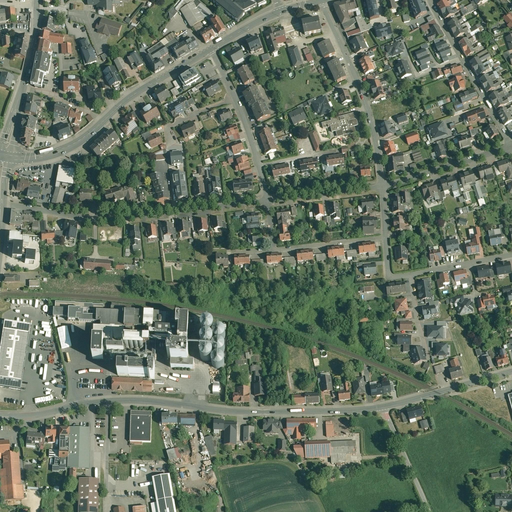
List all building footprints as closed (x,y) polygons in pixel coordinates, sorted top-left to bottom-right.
[(111,9),(110,3),(99,4),(99,0),(88,0),(88,5),(97,5),(97,8),(99,8),(99,11),(104,11),(104,13),(109,13),(109,9),(111,9)] [(179,0),(172,8),(177,12),(180,9),(185,6),(186,7),(195,1),(193,0),(179,0)] [(209,0),(237,23),(245,14),(244,13),(258,6),(259,7),(266,3),(264,0),(209,0)] [(356,0),(355,0),(335,5),(334,6),(337,14),(342,25),(347,23),(350,21),(347,16),(349,15),(348,11),(355,10),(359,9),(356,0)] [(375,0),(369,0),(366,1),(370,20),(379,18),(375,0)] [(421,0),(409,0),(416,19),(424,15),(424,14),(427,13),(421,0)] [(446,1),(437,5),(441,12),(450,8),(449,5),(450,4),(453,3),(451,0),(448,0),(446,1)] [(186,7),(180,10),(191,28),(199,23),(204,20),(205,18),(210,22),(217,18),(217,17),(196,1),(195,1),(186,7)] [(177,12),(172,8),(168,14),(173,18),(178,13),(177,12)] [(450,8),(441,12),(445,19),(454,15),(454,14),(458,12),(455,8),(453,9),(451,10),(450,8)] [(369,30),(361,16),(359,9),(355,10),(356,18),(360,29),(346,34),(348,38),(353,36),(369,30)] [(14,10),(0,11),(0,23),(16,21),(14,10)] [(511,13),(511,12),(503,19),(511,29),(511,13)] [(55,20),(45,18),(42,30),(53,32),(54,28),(55,21),(55,20)] [(226,31),(217,18),(210,22),(212,26),(219,36),(226,31)] [(457,20),(448,25),(450,28),(450,29),(451,32),(461,26),(459,24),(463,22),(461,18),(457,20)] [(318,19),(302,23),(305,35),(321,32),(318,19)] [(121,26),(102,20),(100,25),(98,24),(96,29),(99,30),(98,33),(109,37),(110,34),(118,37),(121,26)] [(209,28),(204,31),(199,23),(193,26),(198,35),(200,34),(206,43),(209,41),(215,38),(210,28),(209,28)] [(378,39),(392,35),(389,25),(375,29),(378,39)] [(219,36),(212,26),(209,28),(210,28),(215,38),(219,36)] [(443,35),(437,26),(430,29),(432,34),(430,35),(430,36),(427,37),(429,42),(433,40),(433,41),(435,39),(436,39),(443,35)] [(461,26),(451,32),(453,35),(455,39),(465,33),(464,33),(468,31),(466,27),(462,29),(461,26)] [(275,31),(274,29),(267,32),(268,33),(265,34),(271,54),(279,51),(277,45),(286,42),(285,42),(284,37),(285,37),(282,28),(275,31)] [(173,33),(165,38),(169,43),(175,38),(176,38),(173,33)] [(64,35),(41,34),(37,55),(48,57),(49,54),(52,55),(53,52),(50,51),(51,45),(49,44),(49,42),(61,45),(63,45),(64,35)] [(29,38),(19,36),(17,47),(26,49),(29,38)] [(362,37),(350,43),(352,47),(353,47),(356,54),(367,49),(362,37)] [(472,37),(468,40),(467,39),(459,44),(461,48),(462,51),(471,46),(470,43),(474,41),(472,37)] [(179,43),(175,38),(164,46),(168,52),(171,49),(178,61),(190,54),(184,43),(180,46),(179,44),(179,43)] [(193,38),(184,43),(190,54),(199,48),(193,38)] [(257,38),(246,43),(249,48),(251,53),(252,53),(258,50),(259,52),(263,50),(257,38)] [(87,39),(80,42),(85,67),(87,65),(88,66),(98,63),(91,46),(90,46),(87,39)] [(328,41),(318,46),(324,59),(335,54),(328,41)] [(436,46),(435,46),(438,52),(449,48),(448,48),(445,42),(441,44),(436,46)] [(161,43),(144,54),(147,57),(146,58),(155,73),(164,68),(160,60),(155,63),(154,62),(159,59),(162,57),(168,53),(168,52),(164,46),(161,43)] [(399,43),(386,48),(388,53),(391,52),(393,57),(403,53),(402,51),(404,50),(401,45),(400,46),(399,43)] [(63,45),(61,45),(62,55),(72,55),(71,45),(63,45)] [(473,48),(471,46),(462,51),(464,54),(466,58),(475,53),(475,52),(479,50),(476,46),(473,48)] [(26,49),(17,47),(14,57),(24,59),(26,49)] [(239,48),(228,54),(234,63),(244,57),(239,48)] [(297,48),(289,50),(294,67),(302,65),(297,48)] [(449,48),(438,52),(438,53),(439,52),(441,58),(442,58),(447,56),(451,54),(449,48)] [(424,50),(415,54),(418,60),(429,56),(429,55),(428,56),(425,50),(424,50)] [(109,52),(101,56),(104,61),(111,57),(109,52)] [(138,55),(136,52),(135,52),(130,55),(130,56),(131,58),(128,60),(131,65),(134,63),(137,67),(143,64),(138,55)] [(488,53),(478,59),(481,62),(490,57),(488,53)] [(48,57),(37,55),(33,73),(44,75),(46,76),(47,73),(49,74),(52,58),(48,57)] [(268,55),(261,57),(263,63),(270,61),(268,55)] [(429,56),(418,60),(418,61),(419,60),(421,66),(426,64),(431,62),(429,56)] [(121,58),(114,62),(119,73),(125,69),(127,69),(121,58)] [(368,58),(359,62),(362,69),(371,65),(370,62),(368,59),(368,58)] [(478,58),(469,63),(472,67),(473,70),(482,65),(478,59),(478,58)] [(338,61),(329,65),(333,74),(342,70),(338,61)] [(406,62),(396,66),(399,72),(409,68),(406,62)] [(500,63),(494,67),(497,72),(504,69),(500,63)] [(482,65),(473,70),(475,73),(477,77),(486,72),(486,71),(491,68),(489,64),(483,67),(482,65)] [(371,65),(362,69),(365,75),(373,71),(371,65)] [(459,65),(450,68),(452,73),(453,76),(460,73),(463,72),(459,65)] [(247,67),(243,69),(238,72),(239,71),(240,74),(239,74),(239,75),(240,74),(242,78),(251,74),(250,71),(249,69),(248,69),(247,67)] [(121,83),(114,69),(112,70),(111,68),(105,71),(106,72),(104,74),(107,79),(106,79),(108,83),(108,82),(111,88),(113,87),(114,89),(120,86),(119,84),(121,83)] [(409,68),(399,72),(401,79),(411,75),(409,68)] [(125,81),(130,78),(125,69),(119,73),(120,72),(125,81)] [(195,70),(179,79),(185,89),(201,80),(195,70)] [(342,70),(333,74),(337,83),(346,79),(342,70)] [(44,75),(33,73),(31,85),(35,86),(35,88),(41,89),(44,75)] [(13,78),(2,74),(0,80),(0,86),(9,90),(13,78)] [(251,74),(242,78),(243,82),(243,83),(244,82),(245,84),(244,85),(249,83),(254,81),(253,79),(252,76),(252,77),(251,74)] [(488,76),(479,81),(480,81),(481,84),(481,85),(483,87),(491,82),(490,80),(488,76)] [(454,80),(449,82),(451,87),(454,86),(455,87),(457,91),(464,88),(463,85),(464,85),(463,81),(462,82),(461,78),(460,78),(454,80)] [(69,79),(64,79),(64,92),(80,92),(80,79),(75,79),(69,79)] [(215,82),(204,88),(209,97),(220,91),(215,82)] [(379,82),(370,85),(371,89),(372,92),(382,89),(381,86),(379,82)] [(491,82),(483,87),(484,90),(486,93),(495,89),(499,86),(497,82),(493,85),(491,82)] [(165,87),(154,93),(161,104),(161,103),(161,102),(168,97),(169,99),(171,98),(165,87)] [(176,88),(170,91),(174,97),(179,93),(176,88)] [(95,91),(95,89),(87,90),(89,102),(102,100),(101,90),(95,91)] [(256,89),(243,94),(246,100),(245,100),(247,103),(250,109),(251,108),(262,103),(256,89)] [(382,89),(372,92),(373,95),(374,95),(375,99),(384,96),(383,91),(382,89)] [(347,91),(343,92),(338,93),(342,105),(343,104),(344,106),(347,104),(347,103),(352,101),(351,101),(350,98),(350,97),(349,97),(347,91)] [(464,94),(459,96),(459,98),(455,99),(456,102),(458,106),(461,105),(472,101),(471,100),(477,98),(473,91),(464,94)] [(497,93),(489,98),(492,104),(501,99),(500,97),(497,93)] [(40,99),(28,97),(25,114),(38,116),(39,112),(37,111),(38,109),(41,109),(42,102),(39,102),(40,99)] [(186,102),(184,98),(178,102),(184,111),(190,108),(186,102)] [(331,111),(325,98),(321,100),(317,101),(314,103),(315,105),(313,106),(315,110),(317,109),(318,113),(320,112),(321,116),(325,114),(325,115),(331,111)] [(192,99),(186,102),(190,108),(196,104),(192,99)] [(501,99),(492,104),(496,110),(505,106),(504,105),(509,103),(507,99),(502,101),(501,99)] [(178,102),(172,105),(175,111),(178,115),(184,111),(178,102)] [(270,116),(264,102),(262,103),(251,108),(254,113),(253,114),(255,116),(258,122),(270,116)] [(386,102),(376,104),(379,117),(392,114),(391,109),(387,110),(386,102)] [(461,105),(458,106),(456,102),(453,103),(456,112),(462,110),(461,105)] [(71,109),(57,104),(56,109),(54,114),(54,118),(58,118),(59,115),(68,118),(71,109)] [(152,104),(148,106),(149,107),(144,111),(143,110),(139,112),(141,114),(147,124),(160,115),(154,106),(153,106),(152,104)] [(506,109),(498,114),(501,119),(509,115),(508,113),(511,111),(510,107),(506,109)] [(301,109),(294,112),(295,113),(289,116),(293,125),(294,125),(295,126),(298,124),(298,123),(298,121),(302,119),(303,121),(306,119),(301,109)] [(482,110),(479,111),(475,112),(474,112),(478,121),(486,118),(485,118),(486,117),(485,114),(484,114),(483,109),(482,110)] [(83,113),(71,110),(69,118),(75,120),(78,120),(80,121),(83,113)] [(229,110),(219,114),(220,118),(222,117),(223,122),(232,118),(229,110)] [(472,113),(466,115),(469,124),(478,121),(474,112),(472,113)] [(511,113),(509,115),(501,119),(504,125),(511,121),(511,113)] [(131,114),(122,121),(126,126),(122,129),(121,129),(124,132),(126,136),(137,127),(132,121),(135,119),(131,114)] [(356,119),(355,120),(353,114),(336,118),(337,120),(322,124),(323,129),(328,128),(329,128),(329,127),(330,127),(332,133),(335,132),(337,138),(356,133),(354,127),(358,126),(356,119)] [(405,114),(396,118),(398,124),(407,121),(405,114)] [(37,121),(24,118),(22,130),(32,133),(35,133),(37,121)] [(201,122),(198,123),(194,124),(196,130),(203,128),(201,122)] [(391,122),(379,126),(384,139),(393,136),(393,135),(392,132),(391,129),(395,128),(395,125),(393,126),(391,122)] [(187,127),(181,129),(185,138),(188,137),(190,136),(189,136),(192,135),(192,136),(196,135),(195,131),(196,130),(194,124),(193,123),(187,126),(187,127)] [(442,124),(430,128),(432,134),(444,130),(442,124)] [(60,140),(71,136),(67,125),(57,129),(59,137),(60,140)] [(235,126),(226,129),(226,130),(228,135),(228,137),(232,135),(237,134),(238,133),(235,126)] [(498,135),(493,126),(485,130),(490,139),(498,135)] [(32,133),(22,130),(20,140),(22,144),(25,145),(25,146),(29,147),(32,133)] [(105,135),(95,144),(96,145),(94,147),(91,150),(91,149),(90,150),(98,159),(99,158),(98,158),(105,151),(106,152),(106,151),(105,150),(110,145),(111,147),(112,146),(111,146),(118,139),(119,140),(119,139),(111,130),(111,131),(106,136),(105,135)] [(269,130),(264,131),(264,132),(259,133),(259,134),(261,139),(271,135),(269,130)] [(444,130),(432,134),(434,140),(446,135),(444,130)] [(322,149),(315,131),(309,133),(316,152),(322,149)] [(408,145),(419,141),(416,133),(405,137),(408,145)] [(152,137),(147,140),(151,148),(162,143),(159,135),(152,137)] [(271,135),(261,139),(263,144),(272,140),(271,135)] [(470,136),(458,140),(460,149),(471,146),(470,142),(472,142),(470,136)] [(272,140),(263,144),(264,149),(274,145),(272,140)] [(236,143),(230,146),(232,150),(234,156),(240,153),(240,152),(244,150),(241,142),(236,143)] [(392,143),(384,146),(387,156),(396,153),(392,143)] [(274,145),(264,149),(266,154),(271,152),(271,153),(276,151),(274,145)] [(442,146),(434,149),(436,154),(435,155),(436,158),(437,158),(437,159),(446,156),(443,149),(442,146)] [(402,154),(396,156),(397,159),(388,160),(389,173),(398,172),(398,174),(403,173),(402,163),(403,163),(403,156),(402,154)] [(342,155),(334,157),(336,166),(339,166),(340,168),(344,167),(344,165),(343,162),(344,162),(343,155),(342,155)] [(326,158),(327,162),(325,162),(325,167),(326,172),(333,171),(332,167),(336,166),(334,157),(326,158),(326,157),(326,158)] [(243,159),(237,161),(238,165),(235,166),(236,171),(239,170),(240,171),(244,170),(249,168),(250,168),(247,160),(243,161),(243,159)] [(316,160),(308,161),(309,170),(313,170),(313,172),(318,171),(317,169),(318,169),(316,159),(315,159),(316,160)] [(509,160),(497,164),(500,173),(506,171),(508,177),(511,175),(511,171),(511,169),(509,160)] [(308,161),(300,162),(299,162),(301,172),(302,174),(306,173),(306,171),(309,170),(308,161)] [(288,165),(280,167),(282,176),(286,175),(286,176),(289,175),(289,174),(290,174),(289,171),(288,164),(287,164),(288,165)] [(490,166),(478,170),(481,179),(488,177),(489,181),(494,180),(490,166)] [(51,203),(62,206),(66,190),(60,189),(61,183),(73,186),(76,170),(59,167),(59,169),(57,183),(56,188),(51,203)] [(280,167),(272,169),(272,168),(271,168),(273,175),(273,174),(274,178),(275,180),(279,179),(278,177),(282,176),(280,167)] [(370,167),(360,168),(361,177),(371,176),(370,167)] [(472,172),(459,176),(461,182),(463,187),(475,183),(472,172)] [(185,174),(179,175),(179,174),(173,174),(173,175),(174,175),(175,187),(176,187),(178,199),(187,197),(186,185),(185,186),(183,175),(185,174)] [(452,189),(451,190),(452,191),(454,197),(459,196),(459,195),(458,193),(457,190),(455,183),(454,178),(449,179),(452,189)] [(212,185),(209,185),(210,195),(218,194),(218,190),(221,190),(220,179),(212,179),(212,185)] [(449,179),(440,182),(443,192),(451,190),(452,189),(449,179)] [(246,181),(237,182),(237,186),(233,187),(234,192),(253,190),(252,181),(252,180),(246,181)] [(17,189),(27,191),(27,188),(28,183),(18,181),(17,189)] [(478,182),(475,183),(476,185),(475,186),(480,200),(483,199),(480,188),(478,182)] [(194,185),(194,186),(195,197),(197,196),(197,197),(198,197),(199,196),(200,196),(205,195),(203,184),(201,185),(194,185)] [(434,184),(422,188),(426,201),(435,198),(434,194),(437,193),(434,184)] [(121,190),(121,188),(111,191),(110,188),(104,190),(105,193),(104,193),(108,204),(114,202),(118,201),(124,199),(124,197),(126,196),(129,203),(135,201),(130,187),(121,190)] [(27,191),(26,196),(37,198),(39,190),(27,188),(27,191)] [(93,192),(81,191),(80,201),(92,201),(93,192)] [(401,196),(399,196),(396,196),(396,200),(392,200),(393,213),(398,213),(407,212),(407,205),(410,205),(409,195),(401,195),(401,196)] [(374,201),(361,202),(362,206),(358,207),(358,208),(359,212),(359,213),(363,213),(363,215),(369,214),(371,213),(370,210),(373,209),(373,205),(374,205),(374,201)] [(338,205),(329,206),(330,209),(329,209),(329,212),(330,212),(330,216),(333,216),(334,220),(339,220),(338,205)] [(323,207),(315,208),(315,211),(313,211),(314,218),(315,218),(316,221),(320,220),(320,217),(324,217),(323,207)] [(34,213),(11,211),(10,225),(20,226),(21,221),(33,222),(34,218),(34,213)] [(285,211),(277,212),(278,221),(279,228),(287,227),(286,220),(290,220),(288,211),(287,211),(285,211)] [(258,214),(247,216),(248,224),(259,223),(258,214)] [(408,218),(394,219),(394,223),(393,223),(394,227),(395,232),(409,230),(409,226),(408,218)] [(221,219),(213,220),(213,223),(212,223),(212,228),(214,227),(214,230),(220,229),(220,232),(220,233),(223,232),(223,230),(222,224),(222,223),(221,219)] [(370,220),(363,220),(364,235),(371,234),(371,228),(377,228),(377,220),(373,220),(373,219),(370,219),(370,220)] [(206,220),(197,221),(198,232),(208,231),(206,220)] [(78,223),(66,221),(64,231),(71,232),(77,233),(78,223)] [(187,222),(178,224),(179,226),(178,227),(179,233),(183,233),(184,238),(189,238),(188,229),(187,223),(187,222)] [(169,225),(162,226),(163,229),(161,229),(162,241),(164,241),(164,240),(162,240),(162,237),(173,236),(172,229),(172,227),(172,226),(172,225),(172,224),(171,224),(170,224),(169,224),(169,225)] [(155,227),(147,228),(147,232),(146,232),(146,237),(148,236),(148,239),(157,238),(155,227)] [(139,228),(130,230),(133,251),(141,250),(140,244),(138,245),(138,241),(140,241),(139,228)] [(479,228),(468,231),(470,239),(478,238),(481,237),(479,228)] [(54,231),(41,232),(41,240),(47,239),(49,239),(54,239),(54,231)] [(500,235),(495,236),(494,231),(492,231),(491,231),(488,232),(489,238),(491,237),(491,241),(490,241),(491,246),(502,244),(501,238),(501,235),(500,235)] [(279,234),(280,242),(290,241),(292,241),(293,240),(292,237),(291,236),(289,236),(289,233),(285,233),(279,234)] [(19,234),(9,234),(8,243),(13,243),(22,244),(22,246),(28,246),(29,239),(19,238),(19,234)] [(261,235),(252,236),(252,237),(248,237),(249,243),(250,244),(253,243),(253,244),(262,243),(261,235)] [(473,244),(466,246),(468,255),(479,253),(478,246),(480,246),(478,238),(472,239),(473,244)] [(457,242),(445,244),(446,248),(447,255),(459,252),(457,242)] [(22,244),(13,243),(12,258),(20,259),(21,259),(21,257),(25,257),(25,262),(25,263),(34,264),(35,253),(21,252),(22,246),(22,244)] [(374,243),(358,246),(359,254),(375,252),(374,243)] [(343,247),(327,249),(328,258),(344,256),(343,247)] [(402,249),(396,249),(397,261),(407,260),(406,249),(406,248),(402,249)] [(312,251),(297,253),(298,262),(313,260),(312,251)] [(434,252),(433,251),(430,252),(429,253),(431,262),(441,260),(439,251),(434,252)] [(221,255),(216,255),(217,268),(217,265),(228,265),(228,267),(229,267),(228,257),(221,258),(221,255)] [(282,255),(267,255),(267,264),(282,263),(282,255)] [(249,256),(234,257),(235,265),(250,265),(249,256)] [(111,262),(105,261),(104,262),(95,261),(95,260),(85,260),(84,270),(94,270),(94,269),(104,270),(104,271),(111,271),(111,262)] [(505,264),(500,264),(500,265),(496,266),(496,267),(496,268),(496,271),(497,271),(498,276),(511,273),(509,263),(505,264)] [(370,266),(367,266),(364,266),(365,275),(376,274),(375,265),(370,266)] [(488,267),(477,269),(479,279),(489,277),(490,277),(488,270),(488,267)] [(466,271),(453,274),(454,276),(455,281),(455,282),(461,281),(461,285),(462,285),(463,289),(467,288),(467,287),(467,284),(468,284),(467,277),(466,271)] [(447,275),(439,276),(440,280),(441,286),(443,285),(449,284),(447,275)] [(404,283),(386,286),(387,295),(405,292),(404,283)] [(423,284),(419,284),(419,287),(418,287),(418,290),(420,290),(420,292),(430,291),(429,283),(423,284)] [(430,291),(420,292),(420,295),(419,295),(419,298),(421,298),(421,300),(425,300),(431,299),(431,298),(430,291)] [(490,297),(486,297),(486,298),(483,299),(483,300),(484,307),(485,306),(487,306),(487,307),(490,306),(490,305),(495,304),(493,296),(490,297)] [(405,300),(395,301),(397,312),(401,311),(402,315),(405,315),(405,311),(407,310),(405,300)] [(463,302),(458,303),(459,307),(458,307),(457,308),(457,310),(457,311),(459,311),(460,315),(472,312),(471,308),(471,309),(470,304),(470,300),(463,302)] [(483,300),(477,301),(478,309),(485,308),(485,306),(484,307),(483,300)] [(429,307),(422,308),(423,316),(424,316),(424,319),(427,319),(428,318),(429,318),(429,317),(430,317),(430,316),(430,315),(436,314),(435,307),(435,306),(429,307)] [(98,311),(68,310),(53,309),(52,317),(67,318),(67,321),(97,322),(98,312),(98,311)] [(180,316),(98,312),(97,322),(101,323),(101,327),(93,327),(92,359),(103,360),(103,352),(104,348),(124,349),(124,348),(124,338),(144,339),(150,339),(178,341),(188,341),(188,337),(189,325),(189,318),(188,318),(180,318),(180,316)] [(214,330),(214,328),(214,325),(212,323),(210,322),(207,321),(205,322),(203,323),(201,326),(201,328),(202,331),(203,333),(205,334),(208,335),(210,334),(212,333),(214,330)] [(30,326),(4,322),(0,346),(0,378),(21,381),(30,326)] [(427,338),(435,338),(435,340),(442,339),(442,328),(442,327),(437,327),(430,327),(430,326),(426,326),(427,338)] [(225,338),(226,335),(225,333),(224,331),(222,329),(219,329),(216,329),(214,331),(213,333),(212,335),(213,338),(215,340),(217,341),(219,342),(222,341),(224,340),(225,338)] [(213,344),(214,341),(213,339),(211,337),(209,335),(207,335),(204,335),(202,337),(201,339),(200,342),(201,344),(202,346),(204,348),(207,348),(210,348),(212,346),(213,344)] [(411,337),(398,337),(398,345),(411,345),(411,337)] [(144,339),(124,338),(124,348),(143,349),(143,347),(144,339)] [(225,351),(225,349),(224,346),(223,344),(221,343),(218,342),(216,343),(214,344),(212,346),(212,349),(212,352),(214,354),(216,355),(219,355),(221,355),(223,353),(225,351)] [(447,356),(446,344),(437,344),(435,344),(435,348),(434,348),(434,352),(433,352),(433,357),(447,356)] [(152,355),(124,354),(124,349),(104,348),(103,352),(110,352),(110,358),(110,359),(152,361),(152,355)] [(188,349),(172,348),(171,368),(193,369),(194,362),(188,362),(188,349)] [(421,348),(411,351),(413,358),(424,355),(421,348)] [(212,358),(213,355),(212,353),(211,350),(209,349),(206,349),(204,349),(201,351),(200,353),(200,355),(200,358),(202,360),(204,361),(206,362),(209,361),(211,360),(212,358)] [(501,358),(496,359),(498,367),(509,364),(505,351),(499,352),(501,358)] [(486,355),(481,357),(483,361),(490,359),(489,354),(488,353),(486,353),(486,355)] [(424,355),(413,358),(415,364),(426,361),(424,355)] [(224,365),(224,362),(224,360),(222,358),(220,356),(218,356),(215,356),(213,358),(212,360),(211,363),(212,365),(213,367),(215,369),(218,369),(221,369),(223,367),(224,365)] [(490,359),(483,361),(486,371),(493,369),(491,360),(490,359)] [(457,362),(457,360),(450,362),(453,370),(449,371),(451,380),(462,377),(459,368),(457,362)] [(443,365),(434,367),(436,375),(445,372),(443,365)] [(155,367),(119,366),(119,376),(149,377),(149,379),(154,379),(155,367)] [(263,366),(252,366),(253,372),(255,372),(256,384),(254,384),(255,396),(266,396),(265,384),(263,384),(263,366)] [(329,377),(321,379),(321,383),(322,383),(323,392),(332,391),(332,385),(330,385),(329,377)] [(21,381),(0,378),(0,386),(20,390),(21,381)] [(147,380),(113,378),(112,390),(147,392),(147,380)] [(363,379),(355,380),(355,383),(354,383),(355,394),(365,393),(363,379)] [(382,385),(370,387),(372,397),(384,395),(384,394),(391,393),(391,392),(390,387),(389,383),(382,384),(382,385)] [(240,394),(238,394),(233,394),(233,403),(250,403),(250,394),(249,394),(249,388),(240,388),(240,394)] [(344,391),(338,392),(339,401),(350,400),(349,391),(344,391)] [(319,394),(305,395),(305,396),(306,404),(319,404),(319,394)] [(305,396),(292,396),(292,405),(306,404),(305,396)] [(410,420),(424,415),(421,406),(407,410),(410,420)] [(173,415),(167,415),(162,415),(162,426),(177,426),(177,415),(173,415)] [(196,416),(177,415),(177,426),(177,427),(195,427),(196,416)] [(131,416),(130,442),(151,443),(151,417),(131,416)] [(300,420),(287,420),(287,430),(288,431),(293,431),(293,441),(300,441),(300,431),(300,420)] [(316,420),(300,420),(300,431),(316,431),(316,420)] [(224,422),(214,421),(214,431),(224,431),(226,431),(236,432),(237,423),(224,423),(224,422)] [(277,421),(264,421),(264,430),(268,430),(268,429),(271,429),(271,434),(277,434),(277,429),(277,422),(277,421)] [(427,421),(420,423),(422,429),(429,427),(427,421)] [(254,428),(244,427),(244,442),(254,443),(254,428)] [(55,428),(45,428),(45,437),(51,437),(55,437),(56,437),(55,428)] [(69,442),(59,442),(59,450),(58,458),(60,458),(67,458),(67,469),(85,469),(87,433),(90,434),(90,428),(69,428),(69,442)] [(69,428),(59,428),(59,437),(59,442),(69,442),(69,428)] [(236,432),(226,431),(225,432),(224,445),(236,445),(236,439),(236,432)] [(40,435),(27,433),(26,444),(39,445),(39,439),(40,435)] [(211,437),(203,438),(210,458),(216,456),(211,437)] [(9,441),(0,441),(0,459),(0,454),(3,454),(9,453),(9,441)] [(330,442),(305,443),(305,446),(306,458),(331,456),(331,455),(330,443),(330,442)] [(355,442),(330,443),(331,455),(346,454),(356,454),(355,442)] [(305,446),(293,446),(294,450),(298,458),(306,458),(305,446)] [(175,449),(167,452),(170,461),(177,459),(175,449)] [(18,453),(9,453),(3,454),(4,470),(5,487),(20,486),(18,453)] [(346,454),(331,455),(331,456),(331,463),(346,463),(346,454)] [(67,458),(60,458),(59,467),(54,466),(52,466),(52,471),(66,471),(67,469),(67,458)] [(0,470),(0,483),(1,501),(24,499),(23,486),(20,486),(5,487),(4,470),(0,470)] [(169,476),(153,479),(157,503),(174,501),(169,476)] [(97,511),(98,479),(78,479),(77,511),(97,511)] [(511,496),(495,495),(495,507),(511,507),(511,501),(511,496)] [(157,503),(151,504),(152,511),(175,511),(174,501),(157,503)]
